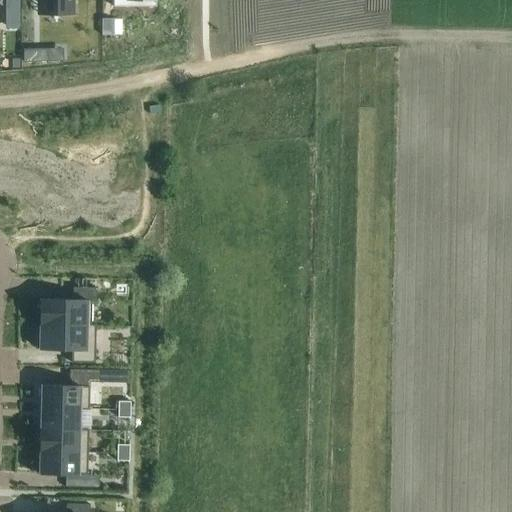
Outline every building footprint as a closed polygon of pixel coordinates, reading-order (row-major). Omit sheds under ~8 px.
[(19,0),(4,0),(5,30),(19,30),(19,0)] [(113,35),(113,19),(102,19),(102,35),(113,35)] [(63,51),(23,51),(23,64),(63,63),(63,51)] [(90,326),(90,325),(91,301),(96,302),(96,288),(72,288),(72,300),(40,300),(39,325),(90,326)] [(90,326),(39,325),(39,350),(71,351),(71,363),(94,364),(95,326),(95,325),(90,325),(90,326)] [(89,370),(89,382),(110,383),(110,371),(89,370)] [(41,386),(40,409),(79,409),(79,410),(88,411),(88,410),(89,387),(41,386)] [(118,402),(118,410),(130,411),(130,402),(118,402)] [(40,409),(40,430),(78,431),(78,430),(79,410),(79,409),(40,409)] [(118,410),(117,418),(130,419),(130,413),(130,411),(118,410)] [(40,430),(39,452),(87,453),(88,431),(88,430),(78,430),(78,431),(40,430)] [(116,445),(116,453),(128,454),(129,446),(116,445)] [(39,452),(39,474),(66,475),(66,487),(84,487),(84,476),(87,476),(87,453),(39,452)] [(116,454),(116,462),(128,462),(128,454),(116,453),(116,454)]
